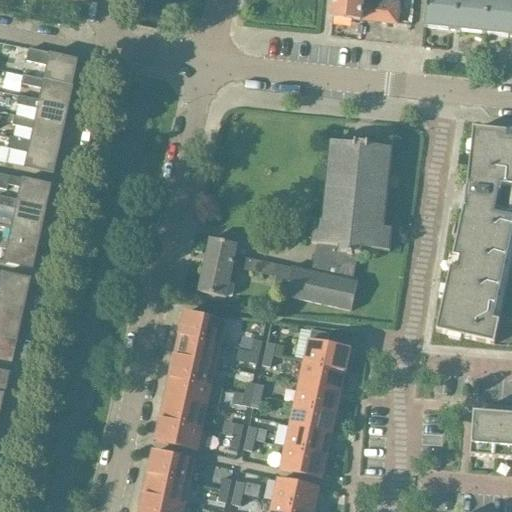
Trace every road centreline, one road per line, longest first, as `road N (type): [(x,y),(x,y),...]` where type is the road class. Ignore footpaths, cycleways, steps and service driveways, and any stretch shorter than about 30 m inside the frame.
road 1 (residential): [(104,511),(202,68)]
road 2 (residential): [(101,53),(0,476)]
road 3 (residential): [(443,92),(404,366),(395,511)]
road 4 (residential): [(202,68),(443,92)]
